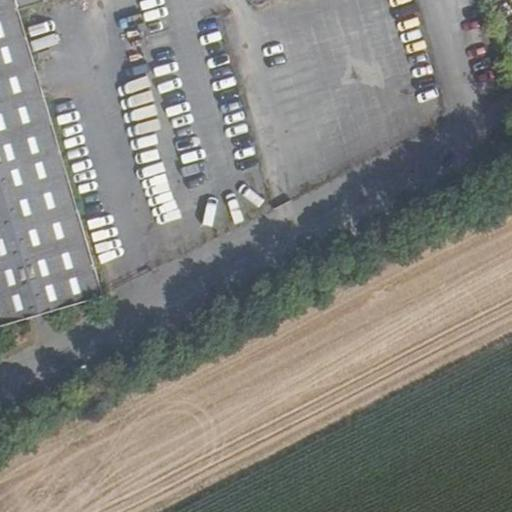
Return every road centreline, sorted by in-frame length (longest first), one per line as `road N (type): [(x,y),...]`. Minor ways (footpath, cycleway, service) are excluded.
road 1 (unknown): [(169,286),(101,69),(104,25),(137,0)]
road 2 (unknown): [(245,179),(391,92),(394,76),(365,0)]
road 3 (unknown): [(188,0),(245,179)]
